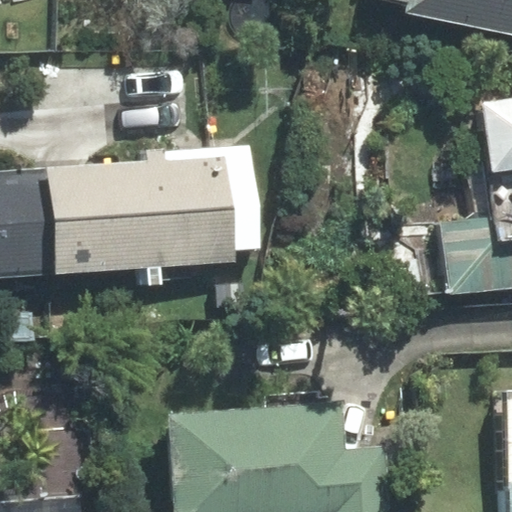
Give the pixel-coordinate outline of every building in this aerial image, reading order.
[(381,21),(511,43),(511,0),(354,0),(353,8),(382,13),(381,21)] [(511,101),(459,106),(466,180),(473,248),(506,245),(507,255),(511,254),(511,101)] [(29,177),(36,278),(217,264),(209,164),(29,177)] [(29,177),(0,179),(0,280),(36,278),(29,177)] [(511,511),(511,406),(486,408),(490,511),(511,511)] [(384,511),(380,452),(331,455),(328,411),(146,425),(152,511),(384,511)]
